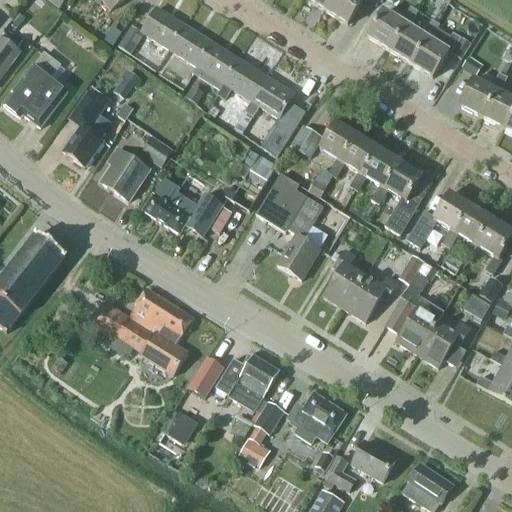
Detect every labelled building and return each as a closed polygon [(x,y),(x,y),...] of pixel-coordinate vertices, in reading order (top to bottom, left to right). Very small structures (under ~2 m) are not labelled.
[(42,0),(59,12),(67,0),(42,0)] [(100,0),(110,14),(128,0),(100,0)] [(305,0),(304,1),(307,2),(326,14),(334,0),(305,0)] [(334,0),(326,14),(347,28),(363,3),(366,4),(368,0),(334,0)] [(409,30),(418,15),(410,10),(401,25),(384,14),(367,40),(389,54),(406,28),(409,30)] [(141,36),(169,54),(184,29),(157,12),(141,36)] [(18,30),(25,22),(19,17),(12,26),(18,30)] [(430,43),(440,28),(432,23),(422,38),(409,30),(406,28),(389,54),(411,68),(427,41),(430,43)] [(112,49),(121,35),(112,29),(103,43),(112,49)] [(169,54),(196,71),(212,46),(184,29),(169,54)] [(411,68),(432,81),(448,56),(451,57),(461,41),(453,36),(443,52),(430,43),(427,41),(411,68)] [(130,57),(136,48),(123,40),(118,49),(130,57)] [(0,41),(0,81),(20,55),(17,53),(20,49),(16,46),(13,50),(1,41),(0,41)] [(462,41),(452,58),(460,63),(471,46),(462,41)] [(194,77),(220,93),(239,64),(212,46),(196,71),(197,71),(194,77)] [(39,132),(67,99),(50,84),(61,71),(46,58),(35,72),(34,71),(3,109),(20,121),(22,118),(39,132)] [(468,60),(462,69),(474,77),(481,68),(468,60)] [(230,92),(251,105),(266,81),(239,64),(220,93),(220,94),(217,98),(224,102),(230,92)] [(459,110),(482,121),(496,94),(500,95),(507,81),(499,77),(492,91),(473,82),(459,110)] [(123,102),(133,89),(123,81),(113,94),(123,102)] [(266,81),(251,105),(279,123),(294,98),(266,81)] [(196,108),(203,97),(191,90),(185,101),(196,108)] [(482,121),(505,133),(511,118),(511,101),(500,95),(496,94),(482,121)] [(62,156),(84,171),(102,145),(99,143),(110,128),(98,119),(106,109),(87,96),(68,123),(78,130),(73,138),(73,140),(62,156)] [(278,130),(291,138),(302,121),(289,113),(278,130)] [(335,182),(344,168),(341,166),(358,140),(336,126),(319,153),(336,163),(327,177),(335,182)] [(290,149),(309,161),(322,140),(304,127),(290,149)] [(141,158),(162,172),(174,154),(153,140),(141,158)] [(357,195),(365,181),(363,179),(379,153),(358,140),(341,166),(344,168),(358,176),(349,190),(357,195)] [(378,209),(387,195),(384,193),(400,166),(379,153),(363,179),(365,181),(379,190),(370,204),(378,209)] [(112,169),(100,187),(128,206),(149,175),(117,154),(108,167),(112,169)] [(265,191),(277,170),(260,159),(247,180),(265,191)] [(384,193),(387,195),(401,203),(384,230),(399,239),(422,203),(412,197),(422,180),(400,166),(384,193)] [(301,284),(320,253),(312,248),(304,244),(315,225),(323,211),(296,195),(299,189),(280,178),(256,219),(285,237),(287,234),(295,239),(277,270),(301,284)] [(143,215),(179,238),(185,230),(202,241),(223,209),(204,197),(197,209),(177,197),(180,193),(164,182),(143,215)] [(319,202),(326,191),(314,183),(307,195),(319,202)] [(449,252),(458,238),(455,237),(471,210),(449,197),(434,221),(424,214),(406,244),(420,252),(436,225),(450,233),(441,247),(449,252)] [(471,266),(479,252),(477,250),(493,223),(471,210),(455,237),(458,238),(472,247),(463,261),(471,266)] [(477,250),(479,252),(493,260),(484,274),(492,279),(502,264),(499,263),(511,241),(511,235),(493,223),(477,250)] [(0,330),(6,336),(20,318),(22,319),(67,260),(36,237),(0,283),(0,330)] [(323,301),(344,314),(365,280),(349,270),(355,260),(345,254),(334,272),(339,275),(323,301)] [(398,282),(410,289),(417,277),(422,270),(409,263),(398,282)] [(426,282),(433,272),(424,267),(422,270),(417,277),(426,282)] [(91,294),(99,283),(88,275),(80,286),(91,294)] [(396,346),(417,359),(438,326),(422,316),(428,306),(418,300),(428,283),(426,282),(417,277),(410,289),(396,311),(412,320),(396,346)] [(365,280),(344,314),(365,327),(381,301),(386,304),(397,287),(387,280),(381,290),(365,280)] [(491,305),(501,288),(490,282),(480,299),(491,305)] [(175,350),(193,322),(146,293),(128,323),(107,310),(94,331),(114,344),(117,341),(142,357),(140,360),(172,380),(186,358),(175,350)] [(511,308),(511,299),(507,297),(503,304),(511,308)] [(481,324),(490,310),(471,299),(463,313),(481,324)] [(510,307),(499,302),(492,315),(503,321),(510,307)] [(438,326),(417,359),(438,372),(454,347),(459,350),(470,332),(460,326),(454,336),(438,326)] [(503,338),(511,342),(511,331),(507,329),(503,338)] [(489,363),(502,370),(502,369),(511,374),(511,351),(507,361),(494,355),(489,363)] [(279,376),(249,358),(246,362),(246,363),(243,369),(234,363),(223,380),(216,392),(254,415),(266,395),(267,395),(279,376)] [(204,402),(223,371),(208,362),(189,392),(204,402)] [(511,374),(502,369),(502,370),(493,387),(480,380),(476,389),(511,407),(511,374)] [(288,422),(294,426),(327,447),(346,418),(313,397),(301,414),(296,410),(288,422)] [(275,443),(282,432),(276,429),(284,416),(269,406),(268,405),(253,429),(258,432),(250,445),(249,444),(239,459),(260,472),(269,457),(260,451),(268,438),(275,443)] [(199,430),(180,418),(166,440),(185,451),(199,430)] [(243,443),(253,427),(240,419),(230,435),(243,443)] [(351,469),(383,486),(395,464),(365,446),(351,469)] [(326,476),(334,463),(325,458),(317,471),(326,476)] [(336,459),(323,481),(348,496),(355,485),(341,476),(347,466),(336,459)] [(441,508),(452,490),(420,468),(409,486),(409,487),(402,497),(424,511),(435,511),(439,507),(441,508)] [(339,511),(343,506),(322,494),(311,511),(339,511)]
